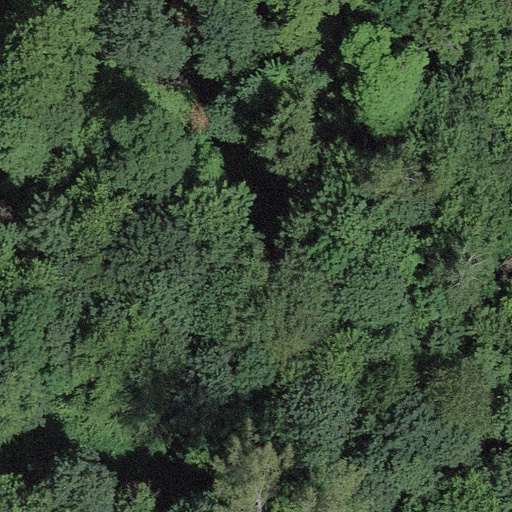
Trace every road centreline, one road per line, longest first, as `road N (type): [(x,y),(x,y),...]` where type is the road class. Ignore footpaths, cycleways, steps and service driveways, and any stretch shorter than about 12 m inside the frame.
road 1 (track): [(511,51),(479,47),(241,68),(0,43)]
road 2 (track): [(269,511),(0,463)]
